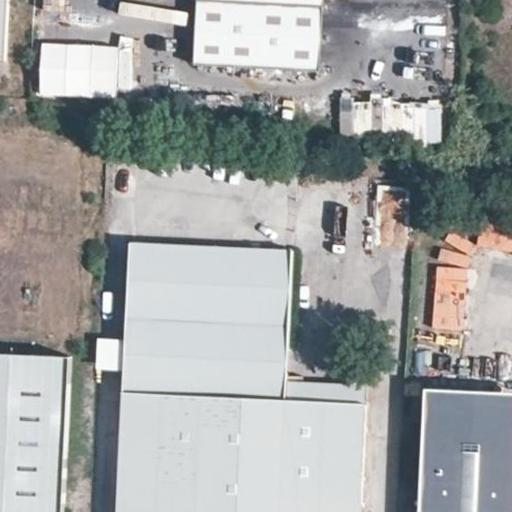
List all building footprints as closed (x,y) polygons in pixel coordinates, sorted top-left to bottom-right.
[(0,0),(0,61),(7,62),(9,0),(0,0)] [(321,0),(197,0),(195,62),(324,69),(321,0)] [(41,96),(119,97),(120,44),(42,43),(41,96)] [(341,98),(339,136),(376,138),(442,141),(444,104),(341,98)] [(363,511),(367,384),(289,381),(296,252),(133,244),(127,381),(121,511),(363,511)] [(436,255),(434,328),(469,329),(471,256),(436,255)] [(433,346),(432,372),(458,373),(459,347),(433,346)] [(0,511),(65,511),(73,357),(0,353),(0,511)] [(511,511),(511,395),(426,393),(422,511),(511,511)]
